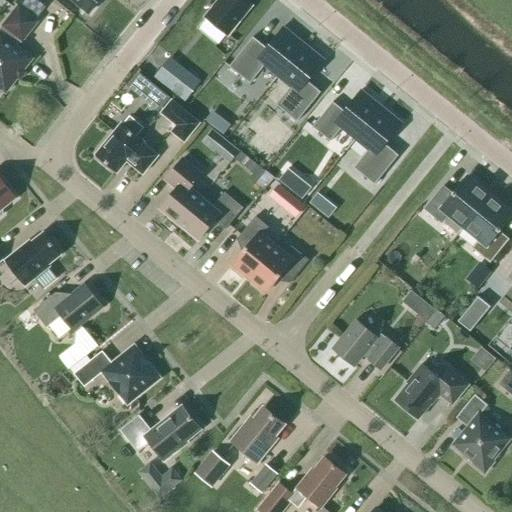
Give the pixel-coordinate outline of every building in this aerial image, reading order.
[(34,0),(15,0),(14,2),(18,6),(35,19),(44,7),(34,0)] [(73,0),(89,13),(91,10),(94,13),(104,0),(73,0)] [(245,0),(220,0),(205,18),(227,35),(251,5),(245,0)] [(0,89),(5,93),(32,59),(17,47),(38,21),(35,19),(18,6),(0,28),(0,89)] [(258,35),(240,56),(258,71),(268,59),(282,71),(305,42),(297,35),(299,33),(287,24),(285,26),(284,25),(269,44),(258,35)] [(305,42),(282,71),(295,81),(285,93),(304,109),(322,87),(311,78),(326,59),(325,58),(327,56),(315,46),(313,49),(305,42)] [(158,112),(169,98),(137,72),(126,86),(158,112)] [(337,99),(320,121),(336,134),(346,123),(359,134),(383,105),(375,98),(376,96),(365,87),(363,89),(362,88),(347,107),(337,99)] [(170,132),(184,144),(200,123),(172,100),(160,114),(175,127),(170,132)] [(372,144),(357,164),(378,181),(401,151),(388,141),(404,122),(403,121),(404,119),(393,110),(391,112),(383,105),(359,134),(372,144)] [(126,161),(142,174),(157,156),(141,143),(142,142),(120,124),(95,155),(117,173),(126,161)] [(212,150),(222,138),(213,130),(202,142),(212,150)] [(242,166),(249,158),(241,151),(234,159),(242,166)] [(159,209),(178,225),(201,197),(190,188),(201,174),(182,159),(165,180),(176,189),(159,209)] [(443,186),(424,209),(441,223),(449,213),(464,225),(459,232),(459,233),(490,195),(490,194),(488,197),(479,189),(481,187),(469,177),(467,180),(465,178),(452,194),(443,186)] [(15,199),(0,179),(0,215),(2,214),(2,209),(15,199)] [(278,205),(288,193),(277,185),(268,197),(278,205)] [(212,207),(201,197),(178,225),(197,241),(213,221),(225,230),(242,209),(223,194),(212,207)] [(490,195),(459,233),(460,233),(465,226),(480,239),(472,248),(489,262),(508,239),(499,232),(511,216),(510,214),(511,212),(500,202),(498,205),(489,197),(491,195),(490,195)] [(248,275),(250,277),(276,246),(266,238),(272,231),(255,217),(236,239),(246,247),(233,263),(234,264),(232,267),(243,275),(248,275)] [(5,261),(25,286),(49,267),(47,265),(60,255),(43,233),(30,243),(29,242),(5,261)] [(285,254),(276,246),(250,277),(253,279),(253,284),(264,293),(266,290),(267,291),(280,276),(290,283),(308,261),(291,247),(285,254)] [(477,270),(486,278),(491,272),(482,264),(477,270)] [(61,316),(72,331),(102,307),(84,285),(62,302),(55,293),(32,311),(46,328),(61,316)] [(478,296),(458,321),(470,331),(490,306),(478,296)] [(424,301),(415,313),(426,321),(435,310),(424,301)] [(434,329),(444,317),(435,310),(425,323),(434,329)] [(362,355),(380,370),(398,348),(378,332),(375,337),(356,321),(333,349),(353,366),(362,355)] [(69,369),(97,346),(82,328),(76,333),(74,344),(59,356),(69,369)] [(481,346),(471,359),(485,370),(495,357),(481,346)] [(102,352),(74,374),(84,387),(102,372),(119,395),(127,404),(159,378),(139,353),(134,347),(112,364),(102,352)] [(395,400),(418,419),(439,394),(452,405),(468,385),(448,369),(439,380),(421,365),(407,382),(408,383),(395,400)] [(468,427),(453,445),(474,462),(472,463),(484,473),(493,461),(492,460),(509,439),(478,414),(486,405),(475,396),(457,418),(468,427)] [(151,431),(138,415),(120,430),(137,452),(149,443),(164,461),(177,451),(176,449),(200,430),(181,406),(151,431)] [(244,427),(231,442),(256,463),(276,438),(274,436),(284,425),(263,408),(246,429),(244,427)] [(194,473),(211,488),(230,466),(212,451),(194,473)] [(312,468),(296,488),(291,495),(295,498),(291,503),(297,508),(306,497),(320,508),(336,488),(335,487),(345,475),(323,457),(313,470),(312,468)] [(250,484),(262,493),(277,474),(266,465),(250,484)] [(172,468),(148,487),(158,499),(182,481),(172,468)] [(258,509),(261,511),(282,511),(291,503),(295,498),(291,495),(279,484),(258,509)]
